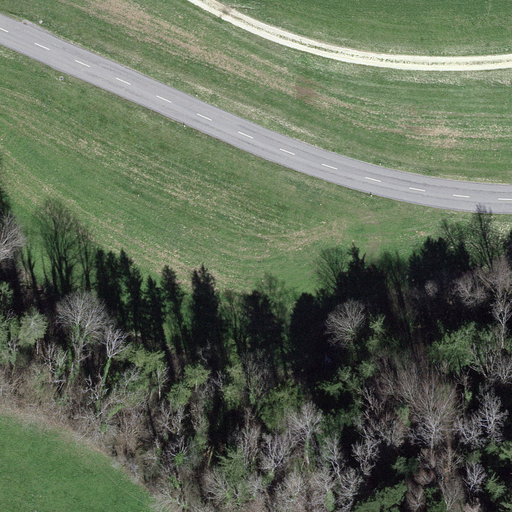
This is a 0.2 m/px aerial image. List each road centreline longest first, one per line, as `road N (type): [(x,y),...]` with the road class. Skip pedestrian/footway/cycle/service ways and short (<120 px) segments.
road 1 (tertiary): [(0,29),(276,149),(370,181),(471,200),(511,199)]
road 2 (track): [(511,63),(393,67),(330,57),(193,0)]
